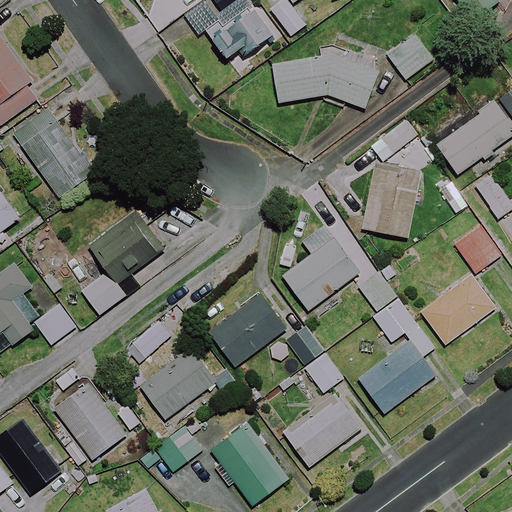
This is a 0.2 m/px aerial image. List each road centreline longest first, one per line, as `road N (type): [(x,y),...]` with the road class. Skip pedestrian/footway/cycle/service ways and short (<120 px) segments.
road 1 (residential): [(233,176),(182,153),(73,0)]
road 2 (residential): [(511,412),(377,511)]
